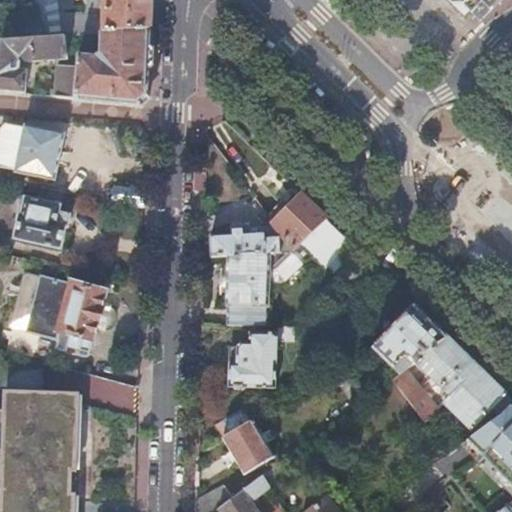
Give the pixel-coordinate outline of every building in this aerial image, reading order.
[(35,0),(37,14),(18,23),(26,39),(64,37),(61,16),(59,1),(58,0),(35,0)] [(66,0),(59,1),(61,16),(71,15),(68,0),(66,0)] [(106,0),(106,12),(71,15),(61,16),(64,37),(67,36),(103,33),(152,30),(152,0),(106,0)] [(460,0),(480,20),(499,0),(460,0)] [(59,65),(57,97),(140,105),(149,97),(152,30),(103,33),(102,53),(94,57),(75,55),(74,66),(59,65)] [(3,41),(0,54),(0,91),(27,94),(28,71),(20,71),(20,62),(18,60),(21,57),(28,61),(69,58),(67,36),(64,37),(26,39),(3,41)] [(0,166),(16,169),(16,172),(56,180),(65,134),(26,125),(24,128),(7,125),(2,129),(0,138),(0,166)] [(511,146),(491,126),(484,157),(439,203),(431,223),(511,303),(511,146)] [(121,184),(118,201),(146,207),(147,190),(121,184)] [(273,222),(284,236),(296,251),(301,245),(327,219),(302,194),(289,207),(282,200),(270,213),(277,218),(273,222)] [(11,238),(58,248),(63,227),(66,227),(69,214),(58,211),(59,204),(24,197),(20,215),(16,214),(11,238)] [(301,245),(307,250),(325,268),(351,242),(327,219),(301,245)] [(211,235),(212,258),(228,257),(283,252),(282,236),(269,236),(268,231),(247,233),(246,227),(232,228),(232,234),(211,235)] [(283,252),(296,251),(284,236),(282,236),(283,252)] [(351,242),(325,268),(332,275),(358,249),(351,242)] [(228,257),(226,308),(228,308),(227,326),(251,327),(268,327),(268,310),(271,309),(271,263),(307,260),(307,250),(301,245),(296,251),(283,252),(228,257)] [(38,282),(26,329),(26,333),(38,336),(58,340),(56,351),(83,358),(82,361),(86,362),(92,341),(95,341),(107,291),(70,282),(70,284),(46,278),(40,276),(38,282)] [(24,278),(12,326),(26,329),(38,282),(24,278)] [(395,327),(376,348),(374,349),(399,374),(401,372),(416,361),(448,337),(416,305),(395,327)] [(382,314),(362,334),(376,348),(395,327),(382,314)] [(242,342),(236,348),(236,365),(230,365),(228,389),(275,389),(277,342),(278,327),(268,327),(251,327),(250,332),(249,332),(248,342),(242,342)] [(278,327),(277,342),(294,343),(295,328),(278,327)] [(416,361),(451,397),(444,404),(471,431),(493,409),(499,416),(511,406),(511,399),(448,337),(416,361)] [(330,376),(338,387),(355,375),(348,365),(330,376)] [(399,374),(393,378),(426,422),(429,419),(439,409),(401,372),(399,374)] [(80,511),(88,389),(4,385),(2,423),(0,423),(0,511),(80,511)] [(480,451),(511,482),(511,406),(499,416),(474,435),(468,439),(480,451)] [(245,409),(217,426),(225,439),(253,423),(245,409)] [(253,423),(225,439),(248,475),(276,455),(254,422),(253,423)] [(266,474),(273,487),(290,474),(282,463),(266,474)] [(220,510),(222,511),(257,511),(253,505),(263,497),(272,511),(286,511),(273,487),(266,474),(236,497),(220,510)] [(196,501),(195,511),(217,511),(220,510),(236,497),(223,483),(196,501)] [(340,511),(330,496),(307,511),(340,511)]
